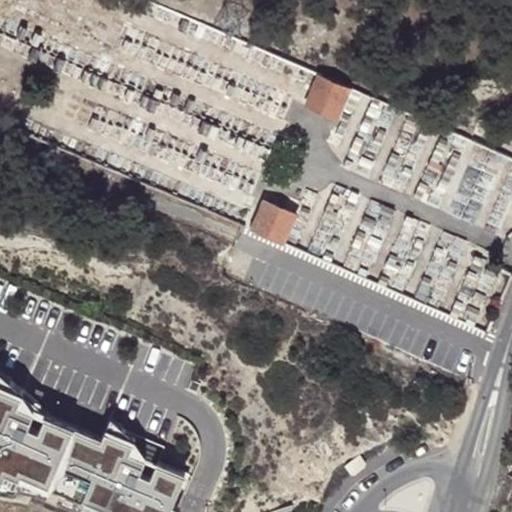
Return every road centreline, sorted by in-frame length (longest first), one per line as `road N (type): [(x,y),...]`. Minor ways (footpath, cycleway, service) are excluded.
road 1 (residential): [(470,467),(511,347)]
road 2 (residential): [(470,467),(429,468),(380,490),(363,511)]
